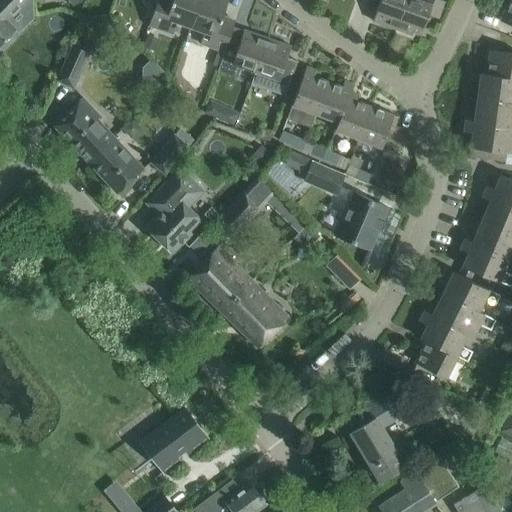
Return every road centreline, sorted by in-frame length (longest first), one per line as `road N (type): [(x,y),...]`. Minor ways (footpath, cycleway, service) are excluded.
road 1 (residential): [(0,120),(263,427)]
road 2 (residential): [(263,427),(352,353),(387,310),(425,218),(435,167),(415,95)]
road 3 (residential): [(415,95),(286,0)]
